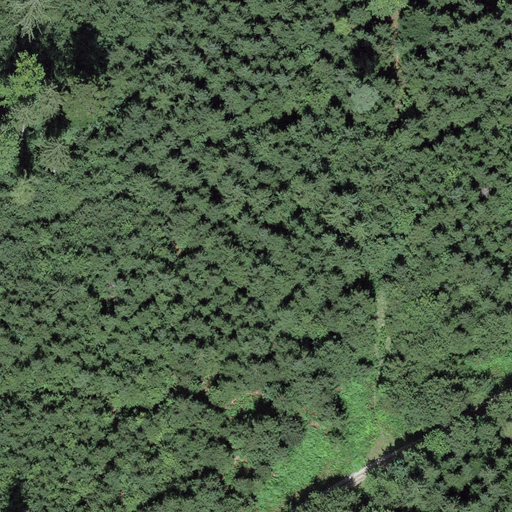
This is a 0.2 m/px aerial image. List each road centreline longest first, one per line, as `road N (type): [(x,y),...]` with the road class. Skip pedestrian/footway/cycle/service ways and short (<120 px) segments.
road 1 (track): [(368,511),(408,0)]
road 2 (track): [(295,511),(511,392)]
